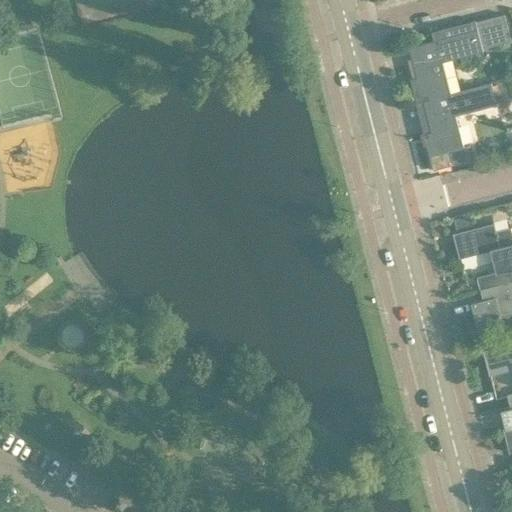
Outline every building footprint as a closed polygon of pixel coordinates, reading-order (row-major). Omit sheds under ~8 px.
[(416,103),(423,101),(422,101),(450,94),(450,93),(442,62),(483,52),(483,49),(511,41),(504,14),(476,22),(475,21),(432,32),(434,40),(409,47),(416,77),(410,79),(416,103)] [(491,83),(450,93),(450,94),(422,101),(423,101),(430,131),(424,133),(433,170),(451,165),(447,152),(464,148),(456,116),(497,105),(491,83)] [(461,218),(454,220),(457,230),(470,227),(467,216),(461,218)] [(495,231),(493,223),(454,234),(460,258),(491,250),(496,272),(477,277),(480,289),(511,281),(511,232),(511,227),(495,231)] [(483,300),(471,303),(480,335),(504,329),(500,313),(511,310),(511,281),(480,289),(483,300)] [(511,393),(507,394),(511,406),(511,405),(511,343),(483,351),(490,375),(511,369),(511,393)] [(505,420),(502,421),(510,452),(511,452),(511,405),(511,406),(504,408),(505,412),(504,416),(505,420)]
